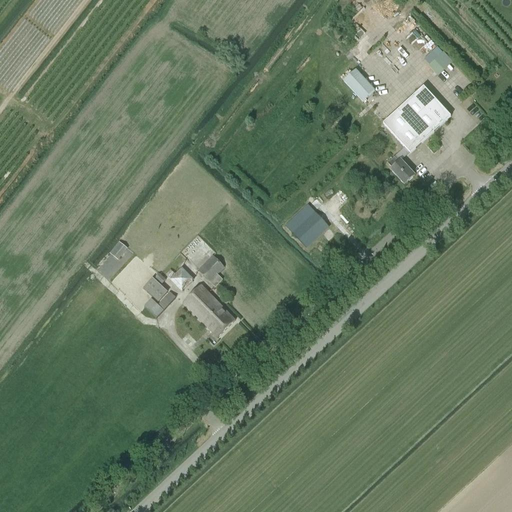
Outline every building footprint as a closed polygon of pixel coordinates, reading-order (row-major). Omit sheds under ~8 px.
[(407,39),(413,45),(421,36),(415,30),(407,39)] [(437,48),(424,61),(429,67),(442,54),(437,48)] [(429,67),(428,68),(437,78),(453,63),(443,53),(442,54),(429,67)] [(343,83),(362,104),(375,92),(356,71),(343,83)] [(411,155),(448,121),(451,118),(424,88),(383,125),(411,155)] [(405,186),(415,177),(401,162),(399,163),(395,158),(388,165),(393,170),(391,171),(405,186)] [(306,249),(328,229),(308,208),(287,228),(306,249)] [(119,243),(109,255),(118,262),(128,250),(119,243)] [(224,269),(213,258),(212,258),(198,272),(209,284),(210,284),(215,289),(222,281),(217,276),(224,269)] [(170,280),(183,292),(194,280),(182,268),(170,280)] [(166,281),(159,275),(155,280),(161,286),(166,281)] [(157,319),(176,299),(169,293),(168,294),(152,279),(143,290),(158,304),(157,305),(151,300),(144,307),(157,319)] [(217,339),(235,322),(201,287),(183,305),(217,339)]
